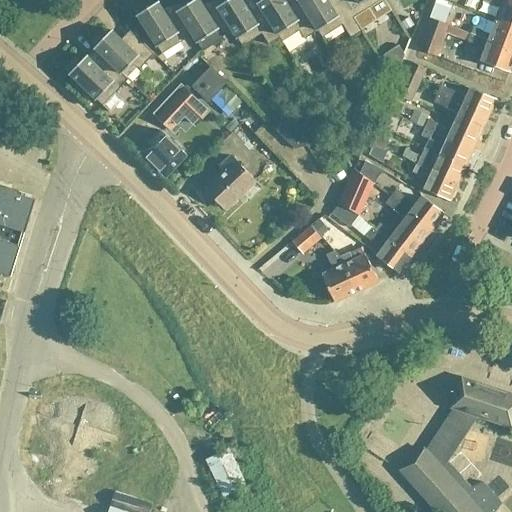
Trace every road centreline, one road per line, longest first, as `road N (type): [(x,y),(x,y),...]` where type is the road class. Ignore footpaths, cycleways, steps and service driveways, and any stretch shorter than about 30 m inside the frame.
road 1 (tertiary): [(308,339),(267,318),(87,136)]
road 2 (unclassified): [(196,503),(175,440),(147,405),(91,369),(24,348)]
road 3 (unclassified): [(87,136),(24,348)]
road 4 (unclassified): [(361,511),(310,436),(308,339)]
road 5 (unclassified): [(24,348),(1,443),(3,511)]
road 6 (residential): [(456,316),(467,247),(511,163)]
road 7 (tertiary): [(308,339),(456,316)]
